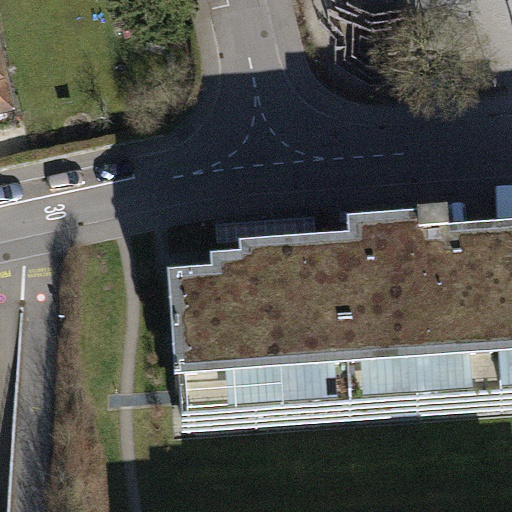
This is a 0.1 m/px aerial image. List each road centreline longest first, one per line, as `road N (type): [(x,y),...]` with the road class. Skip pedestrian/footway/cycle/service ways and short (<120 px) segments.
road 1 (residential): [(284,167),(0,224)]
road 2 (residential): [(284,167),(511,149)]
road 3 (residential): [(249,0),(284,167)]
